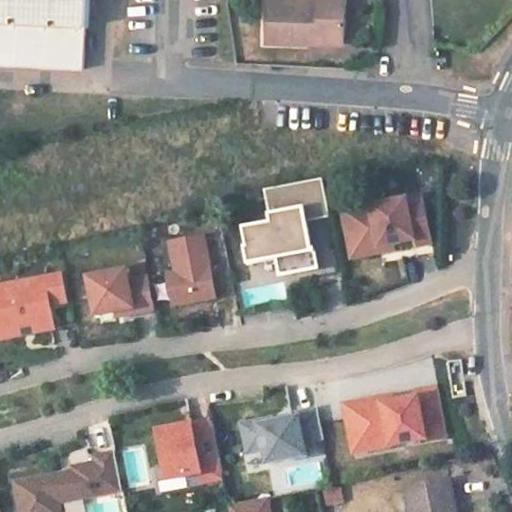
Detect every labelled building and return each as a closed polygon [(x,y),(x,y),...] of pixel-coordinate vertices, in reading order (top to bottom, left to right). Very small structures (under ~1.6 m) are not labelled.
[(86,27),(91,28),(91,0),(0,0),(0,54),(85,58),(86,27)] [(270,0),(268,44),(338,48),(338,40),(346,37),(347,0),(270,0)] [(85,58),(0,54),(0,70),(90,76),(85,58)] [(319,262),(311,223),(338,217),(330,174),(267,186),(274,220),(247,225),(254,259),(285,253),(288,268),(319,262)] [(426,188),(344,203),(353,253),(398,245),(397,239),(416,235),(418,240),(435,237),(426,188)] [(176,240),(182,271),(172,273),(178,304),(221,296),(209,234),(176,240)] [(152,275),(132,278),(130,269),(94,276),(101,313),(121,309),(122,314),(158,307),(152,275)] [(57,329),(52,303),(71,299),(66,273),(0,285),(0,311),(6,339),(57,329)] [(243,304),(286,301),(284,279),(242,281),(243,304)] [(420,389),(421,396),(399,400),(396,390),(348,399),(358,449),(450,431),(441,385),(420,389)] [(310,454),(307,441),(329,436),(322,406),(301,411),(302,417),(264,426),(263,420),(246,424),(252,451),(268,447),(272,463),(310,454)] [(173,480),(206,474),(208,481),(226,478),(216,422),(164,432),(173,480)] [(65,511),(64,503),(128,491),(120,449),(98,453),(99,463),(78,466),(79,472),(19,483),(24,511),(65,511)] [(461,481),(418,489),(422,511),(481,511),(475,479),(461,481)] [(340,486),(322,490),(326,506),(344,502),(340,486)] [(271,511),(271,498),(228,501),(229,511),(271,511)]
